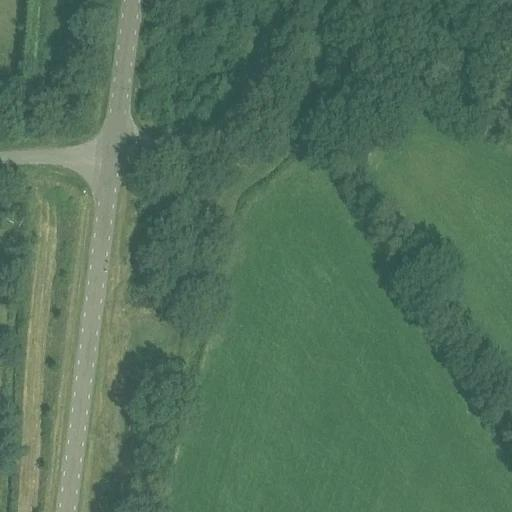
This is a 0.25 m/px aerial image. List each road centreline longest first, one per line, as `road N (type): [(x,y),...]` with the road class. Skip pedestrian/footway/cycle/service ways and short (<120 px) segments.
road 1 (unclassified): [(65,511),(114,152)]
road 2 (unclassified): [(114,152),(132,0)]
